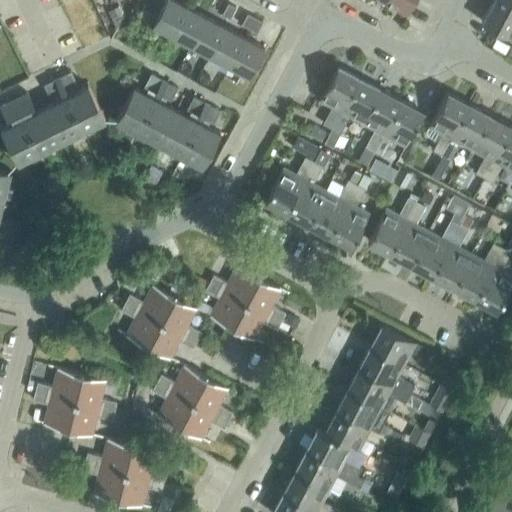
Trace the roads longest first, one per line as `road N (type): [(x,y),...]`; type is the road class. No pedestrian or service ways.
road 1 (residential): [(225,511),(339,294)]
road 2 (residential): [(327,17),(230,192),(192,215)]
road 3 (residential): [(192,215),(31,295)]
road 4 (residential): [(339,294),(192,215)]
road 5 (residential): [(339,294),(381,282),(475,329)]
road 6 (residential): [(0,432),(31,295)]
road 7 (residential): [(441,37),(413,52),(327,17)]
